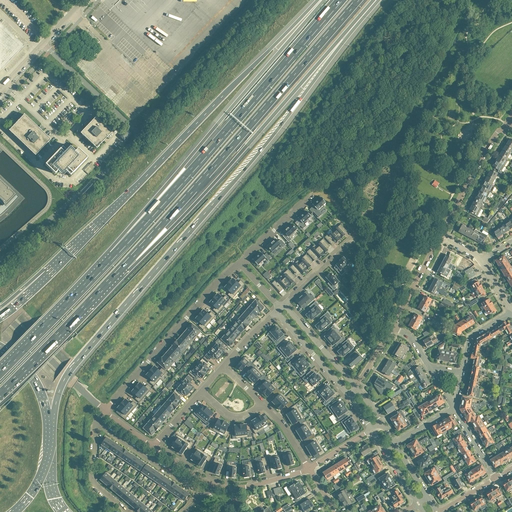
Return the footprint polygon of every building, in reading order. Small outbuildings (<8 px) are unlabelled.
[(0,70),(24,46),(0,23),(0,70)] [(51,139),(41,130),(39,127),(38,128),(24,114),(9,130),(35,156),(51,139)] [(108,136),(112,132),(96,117),(89,124),(88,123),(86,125),(87,126),(80,133),(96,148),(106,138),(108,139),(109,139),(109,138),(109,137),(108,136)] [(72,174),(87,158),(78,149),(73,153),(73,152),(71,150),(71,151),(70,150),(67,152),(62,147),(60,149),(45,165),(55,174),(60,168),(64,172),(65,171),(70,176),(72,173),(72,174)] [(506,160),(509,154),(503,150),(500,156),(506,160)] [(508,161),(506,160),(500,156),(496,161),(504,166),(508,161)] [(504,166),(496,161),(493,167),(499,170),(498,172),(503,175),(504,173),(501,171),(504,166)] [(88,174),(95,167),(91,163),(84,170),(88,174)] [(497,174),(491,170),(488,176),(494,179),(497,174)] [(488,176),(485,182),(491,185),(494,179),(488,176)] [(8,209),(10,207),(18,198),(0,181),(0,216),(1,215),(4,213),(6,211),(8,209)] [(485,182),(482,187),(488,191),(490,192),(491,192),(494,187),(491,185),(485,182)] [(479,193),(487,198),(490,192),(488,191),(482,187),(479,193)] [(476,199),(482,202),(484,203),(487,198),(479,193),(476,199)] [(323,205),(326,203),(321,197),(313,205),(317,209),(313,212),(319,218),(322,214),(320,212),(324,207),(323,205)] [(481,209),(483,206),(480,205),(482,202),(476,199),(473,204),(479,208),(481,209)] [(470,213),(477,217),(481,209),(479,208),(473,204),(470,210),(471,211),(470,213)] [(298,218),(301,221),(298,224),(303,229),(306,226),(303,223),(311,216),(306,211),(298,218)] [(468,229),(466,227),(467,225),(463,223),(462,226),(459,224),(456,229),(459,231),(458,232),(464,235),(468,229)] [(508,230),(504,224),(503,223),(498,226),(499,228),(503,234),(508,230)] [(283,236),(289,242),(292,239),(290,237),(295,233),(294,232),(297,229),(292,224),(284,232),(286,233),(283,236)] [(347,231),(341,224),(333,231),(340,239),(345,234),(344,233),(347,231)] [(471,238),(474,232),(472,231),(473,228),(469,226),(468,229),(464,235),(471,238)] [(503,234),(499,228),(493,232),(497,238),(503,234)] [(475,230),(474,232),(471,238),(477,242),(480,235),(481,233),(475,230)] [(340,239),(333,231),(329,235),(328,234),(325,237),(331,245),(334,242),(335,243),(340,239)] [(487,236),(481,233),(480,235),(477,242),(483,245),(484,242),(487,244),(491,242),(487,236)] [(278,242),(276,239),(267,247),(272,252),(280,245),(283,248),(286,245),(281,239),(278,242)] [(323,239),(315,246),(323,255),(328,250),(327,249),(330,246),(323,239)] [(315,246),(315,245),(307,252),(314,261),(317,258),(318,259),(323,255),(315,246)] [(258,265),(265,258),(268,260),(271,258),(266,253),(264,255),(261,252),(253,260),(258,265)] [(446,254),(443,260),(450,264),(452,265),(454,266),(459,257),(450,253),(449,256),(446,254)] [(306,254),(298,261),(298,262),(306,270),(311,266),(310,265),(313,262),(306,254)] [(499,266),(507,262),(509,261),(509,260),(507,258),(506,258),(504,256),(496,261),(497,264),(498,266),(499,266)] [(345,272),(343,270),(347,267),(346,266),(349,263),(343,257),(340,260),(341,261),(339,263),(336,265),(336,266),(339,269),(337,271),(341,276),(345,272)] [(450,264),(443,260),(440,266),(447,270),(450,264)] [(298,262),(298,261),(290,267),(295,273),(294,274),(297,277),(300,273),(301,275),(306,270),(298,262)] [(508,264),(510,263),(509,261),(507,262),(499,266),(501,269),(500,270),(501,272),(502,272),(510,267),(508,264)] [(437,272),(444,275),(447,270),(440,266),(437,272)] [(510,267),(502,272),(504,274),(504,275),(505,277),(506,277),(511,272),(511,269),(511,268),(511,266),(510,267)] [(280,277),(282,278),(289,286),(294,281),(293,280),(296,278),(288,269),(280,277)] [(339,282),(333,275),(333,274),(332,275),(331,274),(329,275),(326,277),(332,284),(330,286),(334,290),(336,288),(334,286),(339,282)] [(282,278),(277,283),(275,281),(272,283),(280,292),(283,289),(284,290),(289,286),(282,278)] [(437,288),(440,290),(442,287),(441,287),(443,283),(434,278),(430,284),(437,288)] [(238,283),(233,279),(228,283),(238,292),(245,285),(241,280),(238,283)] [(472,288),(474,292),(481,287),(482,287),(480,284),(479,284),(478,282),(476,283),(474,280),(470,282),(472,285),(471,286),(472,288)] [(232,299),(238,292),(228,283),(225,287),(230,292),(228,295),(232,299)] [(448,293),(444,291),(440,290),(437,288),(430,284),(427,291),(434,294),(436,291),(446,296),(448,293)] [(485,294),(481,287),(474,292),(471,294),(472,296),(475,294),(477,297),(481,295),(482,296),(485,294)] [(301,306),(305,303),(307,305),(315,299),(312,295),(311,296),(306,291),(302,295),(301,294),(298,297),(299,298),(296,300),(301,306)] [(218,294),(214,298),(223,307),(230,300),(225,296),(223,298),(218,294)] [(432,303),(434,301),(424,296),(421,302),(428,306),(430,302),(432,303)] [(470,307),(476,303),(481,300),(479,297),(468,304),(470,307)] [(223,307),(214,298),(210,303),(215,307),(213,310),(217,314),(223,307)] [(492,305),(492,304),(493,304),(491,301),(490,301),(489,299),(481,304),(485,309),(492,305)] [(264,308),(255,300),(251,304),(260,312),(259,312),(260,312),(264,308)] [(310,312),(306,315),(309,318),(311,320),(316,316),(317,316),(320,314),(319,313),(322,310),(318,305),(316,302),(310,307),(312,310),(311,310),(311,311),(310,312)] [(425,313),(428,306),(421,302),(418,309),(425,313)] [(247,308),(256,316),(259,312),(260,312),(251,304),(247,308)] [(496,311),(492,305),(485,309),(488,315),(492,312),(493,313),(496,311)] [(243,313),(252,320),(256,316),(247,308),(243,313)] [(204,310),(200,314),(210,323),(216,316),(211,312),(209,314),(204,310)] [(319,329),(321,331),(327,326),(328,326),(331,324),(330,323),(332,321),(330,318),(331,317),(327,312),(320,319),(322,321),(321,321),(321,322),(320,323),(316,326),(318,329),(319,329)] [(252,320),(243,313),(239,317),(248,325),(248,324),(252,320)] [(210,323),(200,314),(196,319),(201,323),(199,326),(203,330),(210,323)] [(419,324),(422,318),(415,314),(412,320),(419,324)] [(474,322),(476,321),(473,314),(470,316),(469,314),(463,317),(464,320),(469,327),(475,324),(474,322)] [(245,329),(244,329),(245,330),(249,325),(248,324),(248,325),(239,317),(236,321),(245,329)] [(408,327),(416,330),(419,324),(412,320),(408,327)] [(469,327),(464,320),(458,323),(463,331),(469,327)] [(233,326),(241,333),(244,329),(245,329),(236,321),(232,326),(233,326)] [(500,326),(497,328),(500,333),(505,330),(506,324),(505,322),(500,325),(500,326)] [(192,323),(188,328),(197,336),(201,332),(192,323)] [(463,331),(458,323),(454,326),(453,333),(457,334),(457,335),(460,336),(461,332),(463,331)] [(329,341),(338,333),(334,329),(335,328),(333,325),(329,329),(331,332),(325,337),(324,338),(327,341),(328,340),(329,341)] [(233,326),(229,330),(229,331),(237,338),(241,333),(233,326)] [(270,332),(266,336),(268,335),(272,339),(277,344),(283,339),(281,337),(284,335),(281,332),(279,330),(280,329),(277,326),(270,332)] [(197,336),(188,328),(188,329),(184,333),(193,340),(197,336)] [(500,333),(497,328),(489,333),(492,338),(500,333)] [(233,342),(237,338),(229,331),(229,330),(228,330),(224,334),(233,342)] [(489,332),(481,337),(483,341),(486,339),(488,343),(490,341),(490,340),(493,338),(492,338),(489,333),(489,332)] [(193,340),(184,333),(181,337),(190,345),(193,340)] [(338,333),(329,341),(330,343),(329,343),(331,346),(332,345),(333,346),(336,343),(338,345),(345,339),(343,336),(342,338),(338,333)] [(224,334),(220,339),(230,347),(234,342),(233,342),(224,334)] [(437,341),(435,337),(433,335),(430,337),(423,341),(427,348),(428,347),(430,346),(434,344),(437,341)] [(190,345),(181,337),(177,341),(176,341),(186,349),(190,345)] [(475,340),(476,341),(480,346),(483,345),(488,343),(486,339),(483,341),(481,337),(475,340)] [(224,344),(218,339),(215,342),(216,343),(212,348),(213,348),(222,356),(225,351),(222,348),(223,347),(222,346),(224,344)] [(341,354),(343,357),(348,352),(349,353),(352,350),(351,350),(354,347),(350,342),(348,339),(346,341),(342,344),(344,346),(343,347),(338,352),(341,355),(341,354)] [(186,349),(176,341),(173,345),(182,353),(186,349)] [(276,348),(282,355),(293,346),(292,345),(292,344),(291,342),(290,342),(289,341),(283,346),(281,344),(276,348)] [(405,354),(408,349),(400,343),(397,347),(396,349),(393,354),(396,356),(396,357),(397,357),(400,359),(404,353),(405,354)] [(182,353),(173,345),(173,346),(169,350),(178,358),(182,353)] [(293,346),(282,355),(286,359),(285,360),(287,362),(294,356),(292,354),(297,350),(296,350),(297,348),(295,347),(294,347),(293,346)] [(214,357),(218,360),(222,356),(213,348),(209,353),(208,352),(205,356),(210,360),(212,357),(213,358),(214,357)] [(178,358),(169,350),(166,354),(175,362),(178,358)] [(440,361),(440,360),(443,361),(445,351),(442,350),(442,351),(438,350),(438,351),(437,351),(437,353),(438,354),(437,359),(437,360),(440,361)] [(362,359),(357,354),(355,351),(350,355),(353,358),(352,358),(347,362),(351,368),(355,365),(356,366),(359,363),(358,362),(362,359)] [(446,362),(446,361),(449,362),(451,352),(449,351),(448,352),(445,351),(443,361),(443,362),(446,362)] [(480,357),(481,354),(478,354),(479,352),(476,351),(476,352),(472,351),(471,359),(473,359),(477,360),(478,357),(480,357)] [(455,363),(456,358),(457,358),(458,354),(453,353),(454,352),(451,352),(449,362),(452,362),(451,363),(454,364),(455,363)] [(175,362),(166,354),(162,358),(161,358),(171,366),(175,362)] [(291,366),(295,370),(305,361),(304,360),(305,359),(302,356),(295,362),(293,359),(288,364),(290,367),(291,366)] [(203,357),(196,365),(206,374),(210,369),(206,366),(207,365),(206,364),(208,362),(203,357)] [(246,365),(249,368),(253,363),(246,357),(237,367),(242,371),(246,365)] [(482,363),(481,363),(481,360),(480,360),(480,357),(478,357),(477,360),(473,359),(472,362),(473,362),(473,365),(479,366),(481,367),(482,363)] [(171,366),(161,358),(157,362),(167,371),(171,366)] [(394,368),(396,364),(393,362),(392,361),(392,362),(389,360),(386,366),(393,371),(395,371),(398,373),(399,371),(394,368)] [(409,368),(418,363),(416,360),(405,366),(409,368)] [(295,370),(301,377),(305,373),(303,371),(309,366),(309,365),(310,365),(308,362),(307,363),(305,361),(295,370)] [(409,368),(405,366),(399,362),(397,365),(407,372),(409,369),(409,368)] [(250,379),(260,370),(253,363),(249,368),(251,370),(246,375),(250,379)] [(202,378),(206,374),(196,365),(193,370),(192,369),(188,373),(194,378),(196,375),(197,376),(198,375),(202,378)] [(482,368),(481,368),(481,367),(479,366),(473,365),(473,366),(471,374),(476,375),(477,372),(481,373),(482,368)] [(154,366),(150,371),(160,380),(160,379),(159,378),(160,376),(162,377),(166,372),(162,368),(159,371),(154,366)] [(389,376),(391,372),(393,374),(395,372),(395,371),(393,371),(386,366),(382,371),(382,372),(385,374),(386,374),(389,376)] [(423,372),(419,366),(414,370),(413,368),(410,370),(408,373),(408,374),(407,374),(408,376),(413,373),(415,377),(423,372)] [(262,381),(266,377),(260,370),(250,379),(255,383),(259,379),(262,381)] [(154,386),(160,380),(150,371),(146,375),(151,380),(149,382),(154,386)] [(307,375),(303,379),(307,383),(308,382),(312,387),(314,386),(322,379),(321,378),(322,377),(319,375),(318,375),(317,375),(315,373),(314,374),(311,371),(307,375)] [(415,380),(417,384),(426,378),(423,372),(415,377),(409,380),(410,382),(413,380),(413,381),(415,380)] [(481,373),(477,372),(476,375),(471,374),(470,381),(478,382),(479,379),(480,379),(481,373)] [(182,384),(190,392),(191,391),(193,388),(194,387),(191,384),(192,383),(190,382),(193,380),(188,375),(184,379),(185,380),(182,384)] [(271,385),(269,383),(271,381),(266,377),(262,381),(264,383),(259,388),(263,393),(271,385)] [(375,383),(374,385),(377,389),(383,393),(386,388),(390,390),(393,386),(387,382),(379,377),(375,383)] [(430,384),(426,378),(417,384),(415,385),(416,388),(420,385),(423,389),(430,384)] [(478,386),(477,386),(478,382),(470,381),(468,390),(473,391),(473,387),(478,388),(478,386)] [(140,383),(136,387),(146,396),(152,389),(147,385),(145,387),(140,383)] [(275,394),(279,390),(273,383),(271,385),(263,393),(268,397),(272,392),(275,394)] [(183,393),(186,396),(187,395),(189,393),(190,392),(182,384),(178,389),(177,388),(174,392),(179,396),(181,393),(182,394),(183,393)] [(321,398),(331,389),(330,388),(330,387),(328,385),(327,385),(321,390),(319,388),(314,392),(316,395),(317,394),(321,398)] [(146,396),(136,387),(132,392),(137,396),(135,399),(140,403),(146,396)] [(478,389),(478,388),(473,387),(473,391),(468,390),(467,396),(475,398),(476,394),(477,394),(478,389)] [(331,389),(321,398),(325,402),(323,403),(325,406),(331,401),(329,399),(335,394),(334,393),(335,393),(333,390),(332,391),(331,389)] [(286,397),(279,390),(275,394),(277,397),(272,402),(276,406),(286,397)] [(413,398),(408,391),(405,393),(404,393),(409,400),(412,399),(413,398)] [(173,393),(169,397),(178,405),(182,400),(173,393)] [(444,402),(439,393),(436,395),(437,396),(434,397),(439,406),(440,407),(442,405),(442,404),(444,402)] [(174,409),(174,410),(179,405),(178,405),(169,397),(165,401),(174,409)] [(293,404),(286,397),(276,406),(281,410),(286,405),(288,408),(293,404)] [(437,407),(439,406),(434,397),(429,401),(434,409),(435,410),(437,409),(437,407)] [(479,404),(471,402),(472,399),(463,397),(462,403),(471,405),(473,405),(476,406),(479,404)] [(125,399),(122,403),(132,411),(137,405),(133,401),(131,404),(125,399)] [(402,408),(411,403),(408,399),(403,402),(403,404),(400,406),(402,408)] [(174,409),(165,401),(161,406),(162,407),(171,414),(171,413),(174,409)] [(333,414),(344,406),(343,405),(344,404),(342,401),(341,402),(341,401),(334,406),(333,403),(328,407),(333,414)] [(431,412),(432,410),(434,409),(429,401),(423,404),(428,412),(429,412),(429,413),(431,412)] [(479,409),(485,405),(483,401),(482,402),(479,404),(476,406),(473,405),(471,405),(462,403),(460,410),(470,408),(470,407),(473,407),(474,409),(476,408),(478,409),(479,409)] [(395,409),(391,403),(391,402),(383,407),(383,408),(384,408),(388,413),(387,414),(395,409),(395,408),(395,409)] [(125,419),(132,411),(122,403),(118,408),(123,413),(120,416),(125,419)] [(290,420),(301,413),(296,404),(291,408),(292,411),(287,415),(286,416),(288,419),(289,419),(290,420)] [(426,415),(426,414),(428,412),(423,404),(418,407),(423,416),(423,415),(424,416),(426,415)] [(201,419),(209,410),(205,406),(200,411),(198,409),(194,413),(201,419)] [(344,406),(333,414),(336,419),(335,419),(337,422),(343,418),(341,416),(348,411),(347,411),(348,410),(346,407),(345,408),(344,406)] [(159,411),(167,418),(170,414),(171,414),(171,413),(171,414),(162,407),(159,411)] [(465,417),(473,412),(470,408),(462,413),(465,417)] [(158,410),(154,415),(155,415),(163,422),(167,418),(159,411),(158,410)] [(209,419),(214,414),(209,410),(201,419),(208,426),(212,421),(209,419)] [(406,418),(401,410),(398,412),(399,414),(391,419),(393,422),(392,422),(394,425),(403,420),(405,418),(406,418)] [(473,412),(465,417),(468,422),(470,421),(476,417),(473,412)] [(306,421),(301,413),(290,420),(293,425),(299,421),(300,424),(306,421)] [(163,422),(155,415),(151,419),(151,420),(159,427),(159,426),(163,422)] [(262,415),(257,418),(263,429),(271,424),(268,419),(265,421),(262,415)] [(457,424),(452,415),(447,419),(452,427),(457,424)] [(482,421),(479,415),(476,417),(470,421),(471,424),(472,424),(474,426),(482,421)] [(151,420),(151,419),(151,418),(146,423),(155,431),(156,431),(160,427),(159,426),(159,427),(151,420)] [(255,434),(263,429),(257,418),(252,421),(255,427),(252,429),(255,434)] [(348,427),(352,432),(354,430),(355,431),(359,429),(356,425),(357,424),(355,422),(352,418),(348,421),(346,418),(341,422),(346,429),(348,427)] [(398,431),(403,428),(404,429),(410,425),(408,421),(407,421),(405,418),(403,420),(394,425),(396,428),(398,431)] [(218,433),(224,422),(219,419),(216,425),(213,423),(210,429),(218,433)] [(452,427),(447,419),(446,419),(447,419),(441,422),(446,430),(452,427)] [(311,429),(306,421),(300,424),(302,427),(296,431),(297,431),(296,432),(298,435),(299,435),(299,436),(311,429)] [(475,429),(476,432),(485,426),(482,421),(474,426),(475,429)] [(226,431),(229,425),(224,422),(218,433),(226,438),(229,432),(226,431)] [(446,430),(441,422),(436,425),(441,434),(446,430)] [(146,423),(143,427),(152,435),(155,431),(146,423)] [(247,431),(246,424),(240,425),(242,438),(251,437),(251,431),(247,431)] [(233,439),(242,438),(240,425),(235,426),(235,433),(232,433),(233,439)] [(441,434),(436,425),(431,428),(436,437),(441,434)] [(477,434),(478,434),(480,437),(488,431),(490,430),(489,428),(487,429),(485,426),(476,432),(477,434)] [(315,437),(311,429),(299,436),(300,437),(299,437),(301,440),(302,440),(303,441),(308,437),(310,440),(315,437)] [(482,442),(492,437),(488,431),(480,437),(481,439),(481,440),(482,442)] [(177,450),(185,439),(177,434),(174,439),(177,441),(173,447),(177,450)] [(463,441),(462,439),(462,437),(462,436),(460,436),(460,435),(453,440),(455,442),(454,443),(452,443),(449,444),(450,445),(447,447),(449,450),(454,446),(463,441)] [(106,448),(111,440),(107,437),(106,438),(105,437),(104,436),(99,443),(102,445),(101,446),(105,449),(106,448)] [(419,442),(417,440),(407,446),(408,448),(411,452),(420,446),(430,440),(428,436),(419,442)] [(320,445),(315,437),(310,440),(312,443),(306,447),(309,452),(320,445)] [(486,447),(495,442),(492,437),(482,442),(484,445),(485,445),(486,447)] [(190,441),(189,442),(185,439),(177,450),(177,451),(182,454),(187,447),(190,449),(194,443),(190,441)] [(110,450),(115,443),(111,440),(106,448),(110,450)] [(459,450),(466,446),(467,444),(466,443),(465,443),(463,441),(454,446),(455,448),(456,447),(458,450),(459,450)] [(115,453),(119,446),(115,443),(110,450),(115,453)] [(325,453),(320,445),(309,452),(310,453),(309,453),(311,456),(312,456),(312,457),(318,453),(320,456),(325,453)] [(370,452),(366,445),(358,450),(361,454),(362,454),(364,458),(366,457),(370,455),(369,452),(370,452)] [(119,456),(124,449),(123,449),(119,446),(115,453),(119,456)] [(415,458),(424,452),(423,449),(422,449),(420,446),(411,452),(413,455),(415,458)] [(466,446),(459,450),(458,450),(453,453),(454,456),(459,453),(461,456),(463,455),(469,451),(466,446)] [(196,463),(203,452),(196,447),(193,451),(195,453),(191,459),(196,463)] [(123,459),(128,452),(124,449),(119,456),(123,459)] [(463,455),(465,460),(473,456),(471,454),(472,453),(471,452),(469,451),(463,455)] [(501,454),(506,462),(511,459),(506,451),(501,454)] [(127,462),(132,455),(128,452),(123,459),(127,462)] [(211,457),(203,452),(196,463),(201,467),(205,460),(208,462),(211,457)] [(286,459),(288,466),(294,464),(293,461),(294,461),(294,460),(293,460),(291,452),(281,455),(283,460),(286,459)] [(500,465),(506,462),(501,454),(496,457),(500,465)] [(131,465),(136,458),(132,455),(127,462),(131,465)] [(272,457),(272,455),(268,457),(270,464),(273,463),(275,470),(281,468),(280,465),(281,465),(281,464),(280,464),(278,456),(272,457)] [(495,468),(500,465),(496,457),(494,458),(492,455),(489,457),(495,468)] [(374,458),(373,457),(365,461),(367,464),(368,463),(371,467),(380,462),(377,456),(374,458)] [(428,464),(432,462),(428,456),(417,463),(420,466),(421,466),(422,468),(426,466),(429,465),(428,464)] [(473,456),(465,460),(463,461),(464,463),(467,462),(469,465),(476,461),(475,461),(476,459),(475,458),(474,458),(473,456)] [(267,465),(265,457),(261,458),(262,460),(256,462),(258,470),(258,471),(259,471),(260,474),(266,473),(264,465),(267,465)] [(136,468),(141,460),(136,458),(131,465),(136,468)] [(213,473),(218,475),(220,472),(220,471),(223,463),(218,461),(218,459),(215,458),(212,465),(215,466),(213,473)] [(351,466),(346,458),(340,462),(345,470),(351,466)] [(141,460),(136,468),(140,471),(145,463),(141,460)] [(227,466),(226,470),(230,470),(229,477),(235,478),(236,475),(236,474),(236,465),(231,464),(231,463),(227,462),(227,466)] [(244,474),(244,478),(251,477),(250,469),(253,469),(252,462),(248,462),(248,464),(243,465),(244,474),(243,474),(244,474)] [(345,470),(340,462),(334,465),(339,473),(345,470)] [(380,469),(383,467),(380,462),(371,467),(375,474),(381,470),(380,469)] [(358,465),(357,463),(356,463),(354,464),(355,466),(358,471),(360,474),(362,473),(360,468),(358,465)] [(480,476),(482,476),(483,475),(484,474),(486,473),(481,465),(478,467),(475,464),(474,465),(480,476)] [(142,472),(146,475),(151,468),(147,465),(142,472)] [(339,473),(334,465),(328,469),(333,477),(336,476),(339,473)] [(475,479),(480,476),(474,465),(472,466),(475,469),(471,472),(475,479)] [(437,474),(439,472),(436,467),(424,474),(428,480),(437,474)] [(155,471),(151,468),(146,475),(150,478),(155,471)] [(322,473),(327,481),(333,477),(328,469),(322,473)] [(110,476),(110,477),(111,475),(107,472),(106,473),(104,471),(98,477),(101,479),(100,480),(104,482),(105,483),(110,476)] [(159,473),(155,471),(150,478),(155,481),(159,473)] [(447,479),(453,476),(454,475),(453,473),(452,472),(443,478),(444,481),(448,479),(447,479)] [(475,479),(471,472),(465,475),(470,482),(472,481),(473,481),(475,480),(475,479)] [(164,476),(159,473),(155,481),(159,483),(164,476)] [(391,479),(387,473),(379,479),(383,484),(391,479)] [(454,475),(454,476),(456,479),(453,481),(458,489),(459,489),(461,488),(461,487),(463,486),(459,478),(461,477),(459,473),(457,474),(454,475)] [(432,485),(442,479),(440,477),(439,477),(437,474),(428,480),(430,483),(432,485)] [(110,476),(105,483),(108,486),(108,487),(114,480),(110,477),(110,476)] [(168,479),(164,476),(159,483),(163,486),(168,479)] [(172,482),(168,479),(163,486),(167,489),(172,482)] [(391,479),(383,484),(386,490),(394,485),(391,479)] [(112,490),(118,483),(114,480),(108,487),(110,488),(112,490)] [(511,488),(511,487),(508,480),(505,482),(505,481),(503,482),(503,483),(502,483),(507,491),(507,490),(508,491),(511,488)] [(176,485),(172,482),(167,489),(171,492),(176,485)] [(292,483),(286,487),(291,494),(288,496),(291,494),(293,493),(302,488),(299,482),(294,485),(294,484),(293,484),(292,483)] [(118,483),(112,490),(113,490),(116,493),(122,486),(118,483)] [(177,485),(176,485),(171,492),(176,495),(180,488),(176,485),(177,485)] [(126,490),(122,486),(116,493),(120,496),(126,490)] [(501,494),(497,486),(496,487),(496,486),(494,488),(491,490),(496,498),(501,495),(501,494)] [(445,492),(443,489),(441,490),(440,487),(435,490),(437,493),(440,500),(444,498),(442,494),(445,492)] [(181,488),(180,488),(176,495),(180,498),(185,491),(181,488)] [(293,493),(291,494),(296,502),(301,499),(300,497),(306,494),(302,488),(293,493)] [(453,493),(450,488),(449,488),(448,489),(447,490),(446,488),(443,489),(445,492),(442,494),(444,498),(450,495),(450,494),(453,493)] [(124,499),(130,493),(126,490),(120,496),(122,498),(124,499)] [(344,490),(339,493),(340,494),(336,496),(340,501),(348,497),(351,495),(350,493),(349,493),(347,494),(345,490),(344,490)] [(403,499),(399,493),(397,490),(392,493),(394,496),(392,497),(392,498),(394,500),(397,498),(399,501),(402,499),(403,499)] [(486,492),(486,493),(490,501),(491,500),(492,501),(496,498),(491,490),(489,491),(488,491),(486,492)] [(189,494),(185,491),(180,498),(184,501),(189,494)] [(134,496),(130,493),(124,499),(128,503),(134,496)] [(137,499),(134,496),(128,503),(132,506),(137,499)] [(487,507),(481,496),(480,497),(480,496),(477,497),(478,498),(475,500),(480,508),(481,510),(487,507)] [(349,499),(348,497),(340,501),(343,507),(347,505),(347,506),(353,503),(351,499),(349,499)] [(404,503),(402,499),(399,501),(397,498),(394,500),(395,501),(394,502),(392,500),(389,502),(389,503),(389,504),(391,507),(392,508),(393,507),(394,508),(397,506),(398,507),(404,503)] [(141,503),(137,499),(132,506),(136,509),(135,509),(136,510),(141,503)] [(313,507),(309,500),(309,499),(300,505),(304,511),(308,511),(310,511),(309,510),(314,507),(313,506),(313,507)] [(480,508),(475,500),(472,501),(470,502),(469,503),(474,510),(475,510),(476,511),(480,508)] [(138,511),(140,511),(145,506),(141,503),(136,510),(138,511)]
